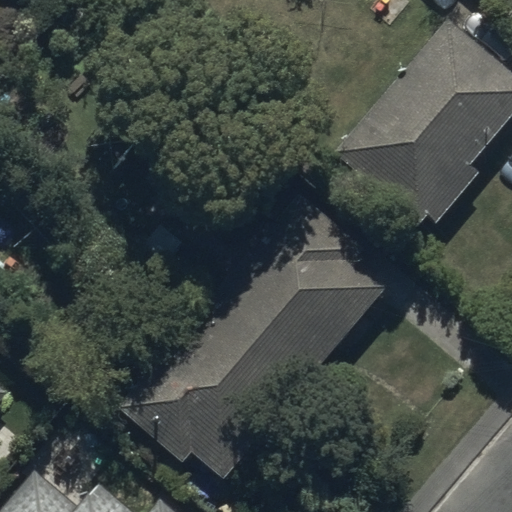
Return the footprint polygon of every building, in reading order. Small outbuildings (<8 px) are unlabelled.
[(511,87),(449,34),(335,167),(419,239),(429,227),(437,234),(480,184),(472,177),(511,130),(511,87)] [(365,262),(300,208),(209,315),(307,397),(388,301),(355,274),(365,262)] [(307,397),(209,315),(119,422),(184,476),(192,467),(225,494),(307,397)] [(0,412),(9,402),(0,394),(0,412)] [(73,511),(35,480),(7,511),(163,511),(162,511),(160,511),(123,511),(102,494),(86,511),(73,511)]
